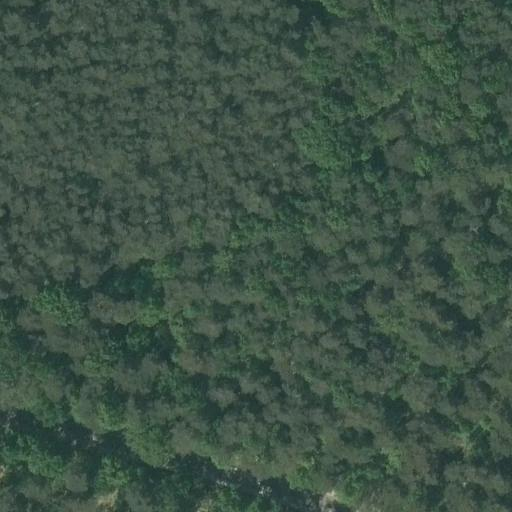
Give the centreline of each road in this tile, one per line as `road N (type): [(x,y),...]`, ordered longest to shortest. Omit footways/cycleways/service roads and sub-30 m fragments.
road 1 (track): [(61,285),(145,264),(272,204),(345,148),(477,0)]
road 2 (tertiary): [(338,511),(0,409)]
